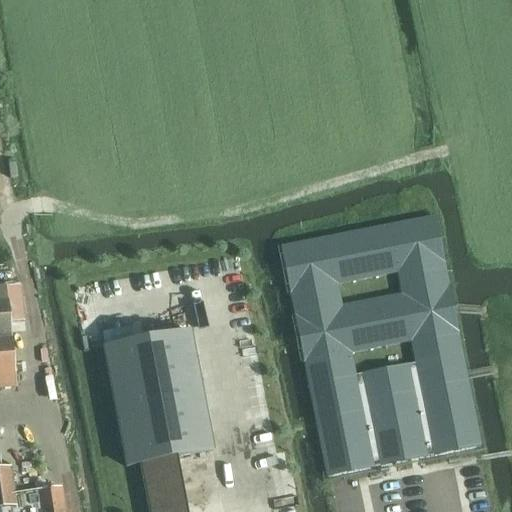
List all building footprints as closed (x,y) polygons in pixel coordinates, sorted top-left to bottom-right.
[(327,479),(389,466),(396,465),(412,462),(419,460),(481,448),(435,217),(281,248),(327,479)] [(0,336),(12,335),(10,323),(24,322),(21,286),(0,288),(0,336)] [(145,322),(100,330),(127,469),(142,466),(150,511),(187,511),(177,459),(214,452),(191,333),(148,341),(145,322)] [(12,335),(0,336),(0,388),(17,387),(12,335)] [(0,510),(18,507),(12,467),(0,469),(0,510)] [(41,511),(65,511),(61,488),(39,492),(41,511)]
